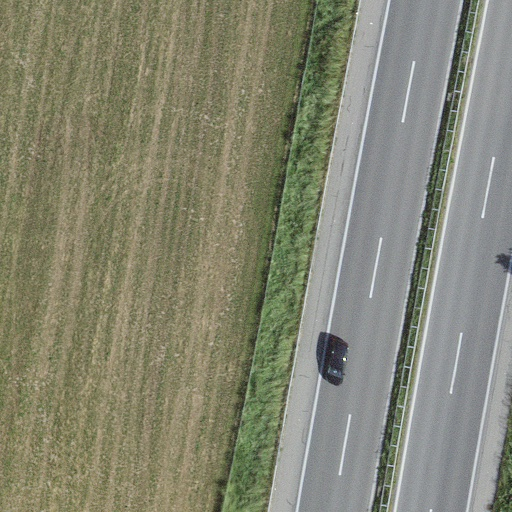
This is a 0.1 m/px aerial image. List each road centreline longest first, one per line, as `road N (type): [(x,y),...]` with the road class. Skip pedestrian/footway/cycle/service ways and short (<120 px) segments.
road 1 (motorway): [(424,0),(332,511)]
road 2 (motorway): [(429,511),(511,56)]
